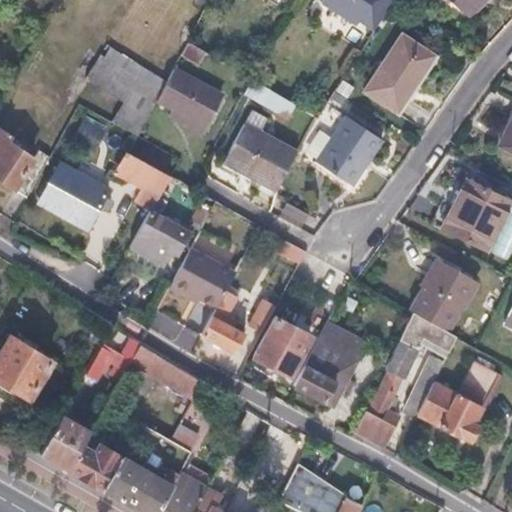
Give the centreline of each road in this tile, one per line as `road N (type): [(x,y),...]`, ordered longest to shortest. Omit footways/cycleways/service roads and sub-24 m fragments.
road 1 (residential): [(462,511),(0,249)]
road 2 (residential): [(511,42),(381,215),(353,237)]
